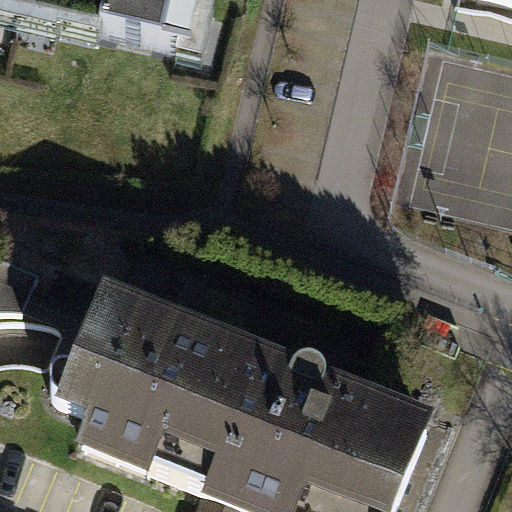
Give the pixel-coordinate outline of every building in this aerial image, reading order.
[(0,0),(0,5),(63,20),(60,30),(178,58),(188,16),(199,19),(203,0),(0,0)] [(511,0),(469,0),(511,9),(511,0)] [(50,398),(56,410),(93,425),(82,454),(204,503),(226,511),(397,511),(428,437),(103,307),(97,321),(34,296),(40,282),(0,265),(0,322),(22,323),(24,318),(71,337),(57,371),(52,386),(50,398)] [(179,279),(149,267),(135,304),(164,315),(179,279)] [(226,511),(204,503),(200,511),(226,511)]
